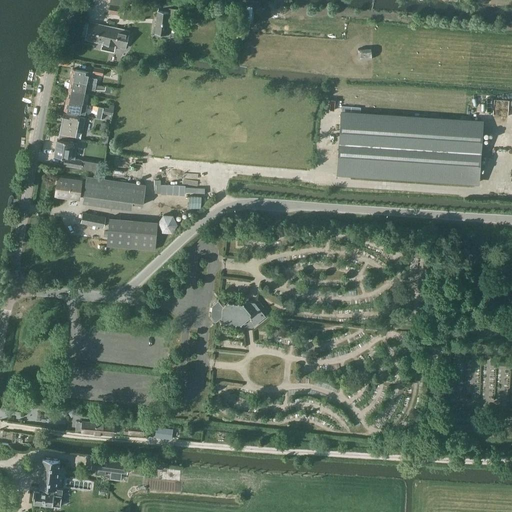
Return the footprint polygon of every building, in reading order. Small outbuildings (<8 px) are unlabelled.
[(120,7),(111,5),(110,14),(124,16),(125,5),(120,4),(120,7)] [(158,7),(156,33),(167,35),(168,19),(179,21),(181,10),(158,7)] [(129,31),(89,22),(85,39),(125,48),(129,31)] [(358,59),(372,59),(371,48),(357,48),(358,59)] [(92,73),(102,75),(103,68),(93,66),(92,73)] [(84,71),(72,69),(70,79),(96,85),(97,79),(87,77),(88,75),(84,74),(84,71)] [(96,85),(70,79),(68,89),(84,93),(85,88),(95,90),(96,85)] [(88,93),(84,93),(68,89),(66,100),(82,103),(86,104),(88,93)] [(82,103),(66,100),(64,110),(80,114),(82,103)] [(483,120),(341,110),(337,174),(479,184),(483,120)] [(63,113),(61,124),(83,128),(85,118),(63,113)] [(83,128),(61,124),(58,135),(81,139),(83,128)] [(77,142),(57,139),(54,155),(64,157),(63,165),(80,167),(82,160),(70,158),(72,147),(76,148),(77,142)] [(145,185),(87,177),(83,197),(142,206),(145,185)] [(80,182),(58,179),(56,195),(77,198),(78,196),(83,197),(86,183),(80,182)] [(203,182),(153,180),(153,192),(202,194),(203,182)] [(83,212),(81,222),(103,227),(105,217),(83,212)] [(172,216),(163,216),(157,224),(161,232),(171,233),(176,225),(172,216)] [(157,221),(109,217),(107,246),(155,250),(157,221)] [(265,316),(255,303),(246,302),(243,303),(242,304),(238,303),(239,302),(238,302),(238,303),(233,303),(234,302),(233,302),(233,303),(229,302),(229,301),(228,301),(228,302),(223,306),(217,299),(210,304),(209,316),(214,323),(222,316),(226,321),(226,322),(227,322),(231,322),(230,323),(232,323),(232,322),(236,322),(235,323),(236,323),(237,323),(240,323),(240,324),(241,324),(241,323),(243,326),(252,327),(265,316)] [(16,404),(7,403),(6,410),(15,411),(16,404)] [(81,420),(80,433),(113,437),(114,422),(81,420)] [(143,426),(129,424),(128,438),(143,438),(143,426)] [(454,437),(468,435),(467,424),(452,426),(454,437)] [(443,427),(443,432),(444,438),(454,437),(452,426),(443,427)] [(173,429),(157,427),(156,437),(171,439),(173,429)] [(60,459),(43,457),(40,487),(41,487),(40,492),(35,492),(33,504),(53,506),(60,507),(62,496),(54,495),(54,494),(53,494),(54,489),(56,489),(60,459)] [(128,462),(93,457),(92,468),(127,473),(128,462)]
